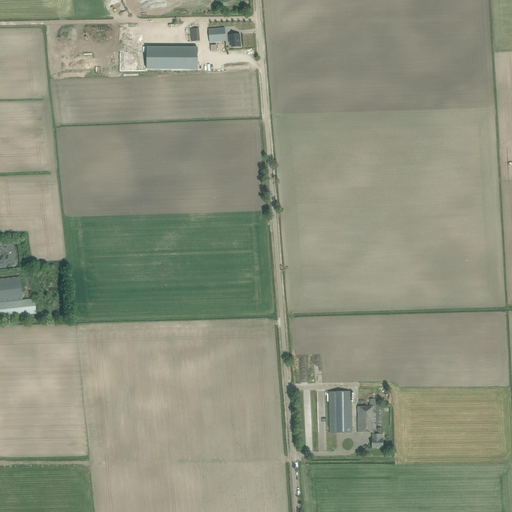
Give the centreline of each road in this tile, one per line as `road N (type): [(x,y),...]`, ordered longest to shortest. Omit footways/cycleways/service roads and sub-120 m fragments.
road 1 (unclassified): [(294,511),(253,0)]
road 2 (unknown): [(255,19),(0,23)]
